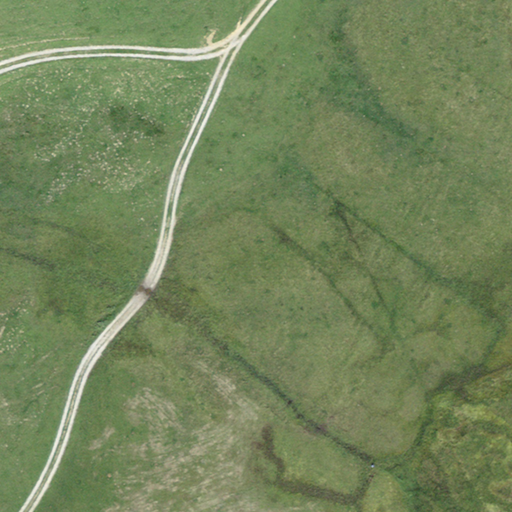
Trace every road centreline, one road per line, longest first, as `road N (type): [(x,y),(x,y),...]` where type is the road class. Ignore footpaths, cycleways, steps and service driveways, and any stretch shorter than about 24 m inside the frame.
road 1 (track): [(27,511),(58,454),(87,364),(149,290),(184,160),(230,47)]
road 2 (track): [(230,47),(196,56),(32,56),(0,69)]
